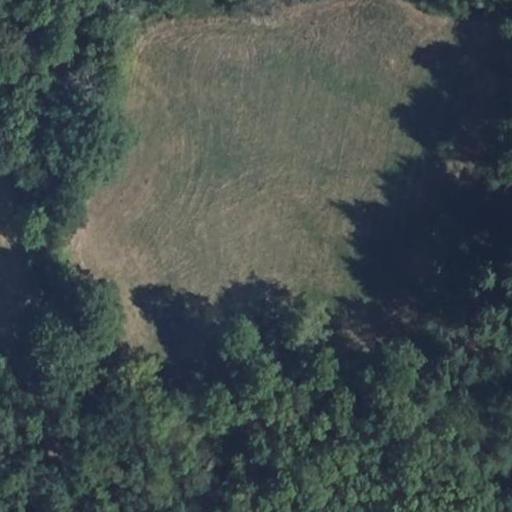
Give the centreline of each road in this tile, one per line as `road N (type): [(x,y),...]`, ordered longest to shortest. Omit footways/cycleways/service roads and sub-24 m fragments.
road 1 (track): [(77,0),(38,184),(39,267),(105,386),(201,511)]
road 2 (track): [(105,386),(344,348),(414,365),(511,339)]
